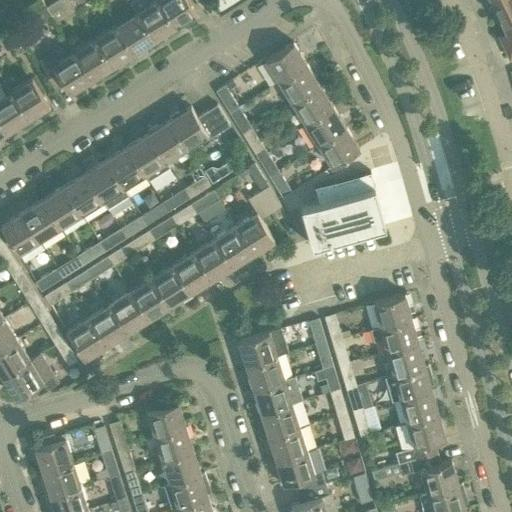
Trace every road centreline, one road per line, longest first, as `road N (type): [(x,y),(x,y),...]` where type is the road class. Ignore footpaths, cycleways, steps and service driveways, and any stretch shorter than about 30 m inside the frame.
road 1 (residential): [(0,176),(283,0)]
road 2 (residential): [(427,242),(502,511)]
road 3 (residential): [(316,0),(398,140),(427,242)]
road 4 (tertiary): [(361,0),(405,91),(447,239)]
road 5 (tertiary): [(474,231),(430,89),(391,0)]
road 6 (tertiary): [(447,239),(511,468)]
road 7 (residential): [(0,427),(187,375),(214,388)]
road 8 (residential): [(511,175),(447,0)]
road 9 (tertiary): [(511,364),(474,231)]
road 10 (residential): [(250,511),(214,388)]
